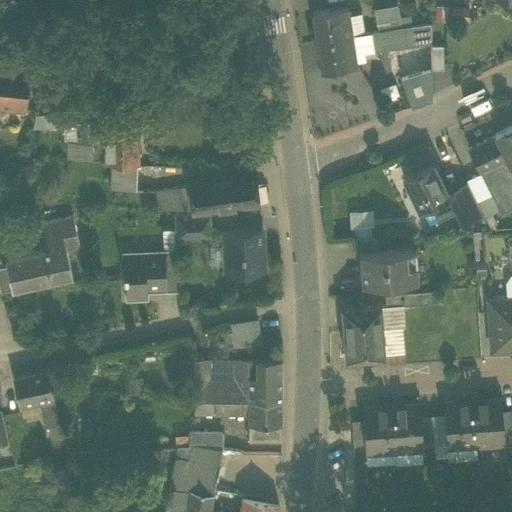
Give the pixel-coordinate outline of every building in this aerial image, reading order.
[(470,7),(453,4),(451,19),(468,22),(470,7)] [(451,5),(435,5),(435,21),(451,21),(451,19),(451,5)] [(375,10),(378,30),(395,28),(400,27),(397,6),(375,10)] [(311,13),(315,40),(352,34),(349,14),(348,7),(311,13)] [(362,12),(349,14),(352,34),(365,32),(362,12)] [(397,46),(398,47),(431,42),(428,23),(400,27),(395,28),(397,46)] [(397,46),(395,28),(378,30),(365,32),(352,34),(355,52),(397,46)] [(355,52),(352,34),(315,40),(319,66),(356,60),(355,52)] [(432,69),(444,69),(443,45),(431,45),(432,69)] [(20,58),(48,61),(51,49),(21,46),(20,58)] [(29,66),(1,63),(0,71),(0,105),(24,108),(29,66)] [(401,79),(412,108),(431,97),(431,71),(401,79)] [(36,113),(33,126),(68,125),(68,112),(36,113)] [(111,163),(137,164),(136,121),(91,122),(91,139),(104,140),(105,147),(105,162),(111,163)] [(92,147),(105,147),(104,140),(91,139),(91,122),(77,122),(77,126),(77,139),(77,141),(77,146),(92,147)] [(77,139),(77,126),(63,126),(63,140),(77,139)] [(511,126),(495,135),(510,165),(511,164),(511,126)] [(484,182),(500,213),(511,207),(511,169),(510,165),(495,135),(468,148),(479,172),(484,182)] [(92,159),(92,147),(77,146),(77,141),(67,142),(67,158),(92,159)] [(433,162),(403,177),(419,210),(430,204),(438,219),(455,211),(448,196),(449,195),(447,191),(433,162)] [(111,163),(111,187),(138,186),(137,164),(111,163)] [(256,172),(223,175),(226,209),(259,205),(256,172)] [(470,189),(471,188),(484,182),(479,172),(466,178),(467,181),(470,189)] [(191,213),(226,209),(223,175),(187,179),(188,185),(190,208),(191,213)] [(0,180),(0,207),(20,200),(12,177),(0,180)] [(467,181),(447,191),(449,195),(448,196),(455,211),(461,224),(483,214),(471,188),(470,189),(467,181)] [(483,214),(486,220),(500,213),(484,182),(471,188),(483,214)] [(155,205),(190,208),(188,185),(153,188),(155,205)] [(373,209),(349,211),(351,228),(374,227),(373,209)] [(175,211),(176,234),(210,232),(209,214),(191,213),(175,211)] [(7,263),(12,287),(71,274),(65,248),(79,245),(72,215),(38,223),(44,249),(6,257),(7,263)] [(162,228),(163,247),(175,247),(174,227),(162,228)] [(226,264),(226,267),(263,265),(261,228),(224,230),(225,246),(226,264)] [(353,239),(354,252),(359,252),(359,251),(377,249),(376,237),(353,239)] [(164,287),(164,290),(178,288),(176,246),(175,247),(163,247),(164,256),(165,287),(164,287)] [(211,265),(226,264),(225,246),(210,247),(211,265)] [(359,252),(361,283),(416,279),(414,247),(377,249),(359,251),(359,252)] [(125,277),(126,298),(146,296),(146,288),(164,287),(165,287),(164,256),(150,257),(149,250),(122,251),(123,277),(125,277)] [(0,264),(0,288),(0,290),(12,287),(7,263),(0,264)] [(385,304),(385,306),(403,305),(430,303),(429,290),(384,293),(385,304)] [(488,299),(491,350),(511,348),(511,297),(506,298),(488,299)] [(342,307),(344,332),(383,329),(383,327),(381,304),(342,307)] [(385,304),(381,304),(383,327),(402,326),(405,326),(403,305),(385,306),(385,304)] [(230,322),(234,346),(261,341),(257,318),(230,322)] [(402,326),(383,327),(383,329),(384,352),(404,351),(402,326)] [(384,352),(383,329),(344,332),(345,358),(385,355),(384,352)] [(205,398),(214,398),(281,399),(281,357),(234,358),(233,376),(210,375),(194,374),(193,374),(193,398),(205,398)] [(194,374),(210,375),(210,358),(194,357),(194,374)] [(233,376),(234,358),(210,358),(210,375),(233,376)] [(13,375),(20,406),(38,402),(54,398),(47,368),(13,375)] [(143,393),(143,376),(129,376),(129,394),(143,393)] [(47,425),(54,455),(66,453),(59,422),(54,398),(38,402),(43,426),(47,425)] [(205,413),(214,413),(214,398),(205,398),(205,413)] [(248,413),(248,420),(281,422),(281,399),(214,398),(214,413),(248,413)] [(501,398),(472,400),(475,441),(504,439),(504,434),(502,410),(501,398)] [(447,443),(475,441),(472,400),(443,402),(444,414),(446,438),(447,443)] [(419,404),(391,406),(394,449),(422,447),(420,415),(419,404)] [(366,450),(394,449),(391,406),(363,408),(364,420),(365,445),(366,450)] [(504,434),(511,432),(511,409),(502,410),(504,434)] [(434,446),(434,439),(432,414),(420,415),(422,447),(434,446)] [(444,414),(432,414),(434,439),(446,438),(444,414)] [(281,440),(281,422),(248,420),(248,440),(281,440)] [(351,421),(353,446),(365,445),(364,420),(351,421)] [(223,431),(188,431),(188,444),(201,444),(223,447),(223,431)] [(446,438),(434,439),(434,446),(435,457),(448,456),(447,443),(446,438)] [(475,441),(447,443),(448,456),(448,459),(476,457),(475,441)] [(168,486),(180,488),(181,482),(191,484),(198,446),(188,445),(176,446),(168,486)] [(186,511),(208,511),(209,511),(215,479),(212,479),(217,450),(198,446),(191,484),(181,482),(180,488),(177,501),(188,503),(186,511)] [(394,449),(395,462),(423,460),(422,447),(394,449)] [(395,462),(394,449),(366,450),(366,464),(395,462)] [(364,463),(354,464),(355,484),(366,483),(364,463)] [(180,488),(168,486),(163,511),(186,511),(188,503),(177,501),(180,488)] [(276,511),(278,502),(242,496),(239,511),(276,511)]
